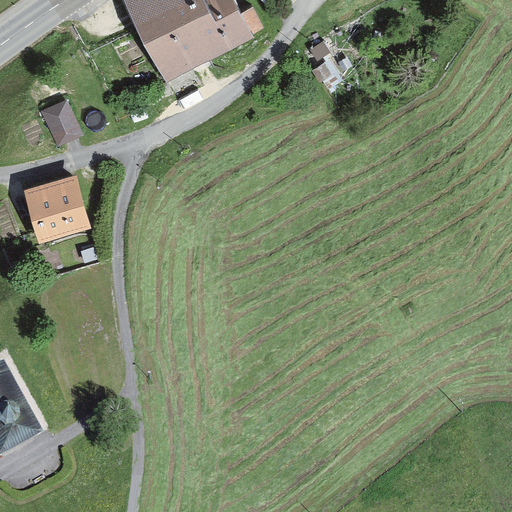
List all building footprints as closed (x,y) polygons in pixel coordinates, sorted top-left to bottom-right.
[(244,0),(217,0),(216,0),(128,0),(145,35),(144,35),(170,87),(242,53),(242,52),(265,41),(244,0)] [(47,115),(62,151),(90,140),(75,104),(47,115)] [(139,127),(154,122),(148,106),(133,112),(139,127)] [(43,240),(96,223),(80,174),(27,191),(43,240)] [(0,456),(43,433),(3,361),(0,363),(0,456)]
